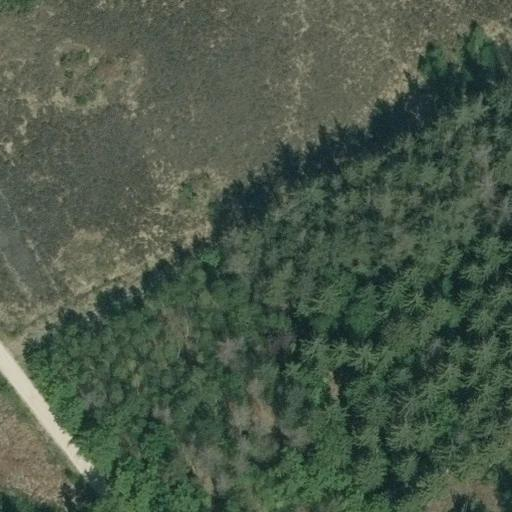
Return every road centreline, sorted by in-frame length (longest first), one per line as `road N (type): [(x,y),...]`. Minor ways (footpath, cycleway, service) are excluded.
road 1 (track): [(0,354),(511,91)]
road 2 (unclassified): [(0,353),(120,511)]
